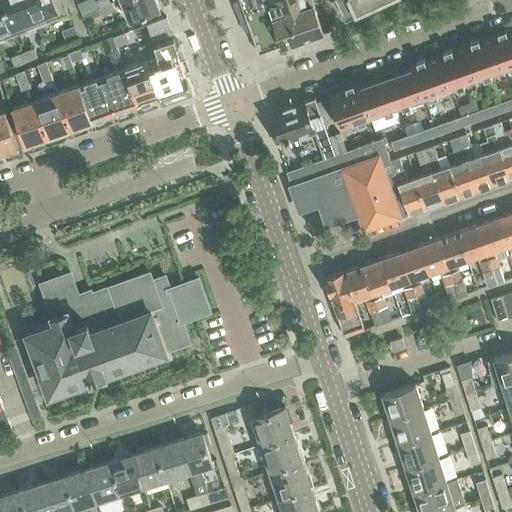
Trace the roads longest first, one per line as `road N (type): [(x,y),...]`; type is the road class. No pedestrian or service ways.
road 1 (residential): [(0,462),(321,356)]
road 2 (residential): [(234,102),(509,0)]
road 3 (residential): [(511,191),(292,268)]
road 4 (residential): [(37,174),(234,102)]
road 5 (residential): [(333,389),(511,333)]
road 6 (residential): [(292,268),(234,102)]
road 7 (residential): [(51,213),(193,163)]
road 8 (residential): [(376,511),(333,389)]
